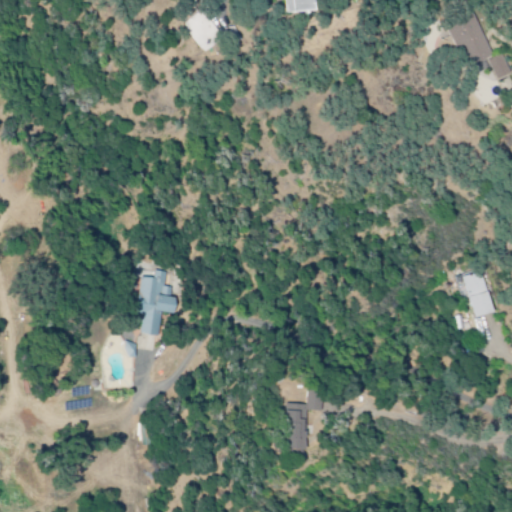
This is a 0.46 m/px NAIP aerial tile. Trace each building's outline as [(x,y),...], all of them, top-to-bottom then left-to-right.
[(314,14),(312,0),(286,0),(287,0),(282,0),(283,16),(314,14)] [(493,58),(475,16),(447,28),(456,50),(464,47),(472,67),(493,58)] [(490,62),(499,82),(511,76),(511,75),(503,56),(490,62)] [(142,279),(135,313),(144,315),(140,335),(157,339),(162,314),(173,317),(177,301),(171,300),(173,290),(166,288),(168,275),(157,273),(155,281),(142,279)] [(463,279),(474,320),(494,315),(484,274),(463,279)] [(289,407),(288,454),(308,454),(308,413),(323,413),(323,394),(308,394),(308,408),(289,407)]
